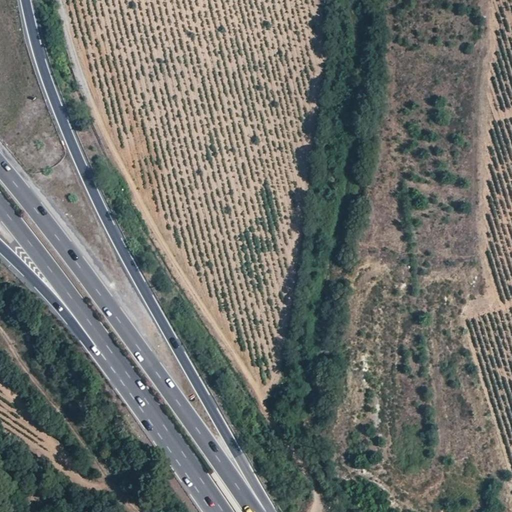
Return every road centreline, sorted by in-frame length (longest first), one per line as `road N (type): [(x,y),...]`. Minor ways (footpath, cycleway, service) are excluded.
road 1 (track): [(61,0),(106,138),(323,511)]
road 2 (motorway): [(265,511),(85,174),(25,0)]
road 3 (trunk): [(254,511),(110,303),(0,163)]
road 4 (track): [(141,511),(116,491),(0,331)]
road 5 (trunk): [(112,350),(223,511)]
road 6 (trunk): [(0,202),(112,350)]
road 7 (motorway): [(0,245),(84,336),(112,350)]
